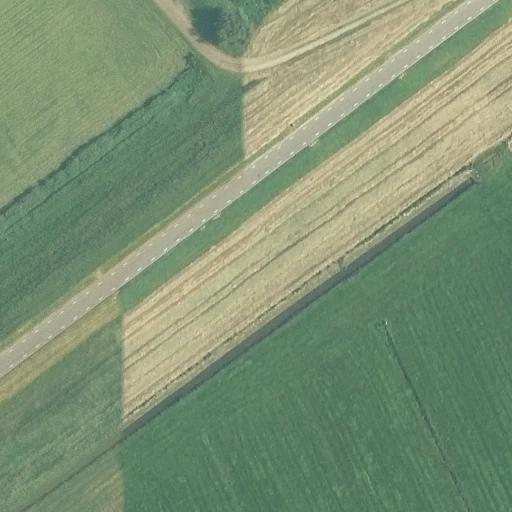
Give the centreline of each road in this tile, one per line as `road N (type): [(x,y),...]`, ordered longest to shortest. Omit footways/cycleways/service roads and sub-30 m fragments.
road 1 (tertiary): [(0,363),(480,0)]
road 2 (track): [(395,0),(275,56),(244,62),(209,51),(163,0)]
